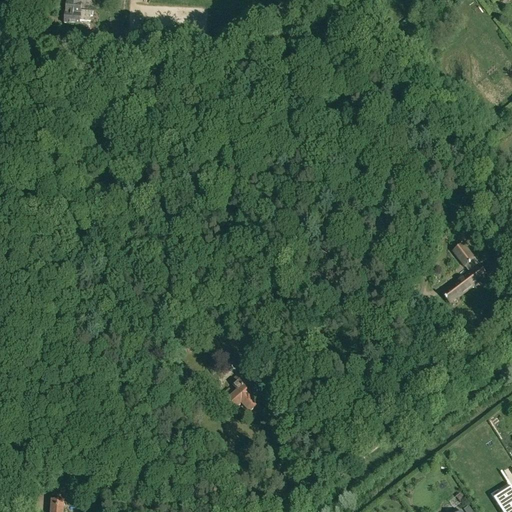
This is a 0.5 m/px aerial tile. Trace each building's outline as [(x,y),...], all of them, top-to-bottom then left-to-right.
[(68,0),(66,25),(81,26),(82,0),(68,0)] [(479,284),(490,276),(481,264),(478,266),(474,261),(476,260),(464,244),(452,253),(464,269),(466,267),(470,272),(442,293),(451,305),(452,304),(451,304),(462,296),(479,284)] [(224,317),(220,305),(205,309),(208,322),(224,317)] [(231,382),(235,386),(234,387),(239,392),(228,401),(237,410),(243,405),(251,414),(260,406),(248,392),(255,386),(245,375),(252,369),(239,356),(231,365),(240,374),(231,382)] [(495,499),(494,500),(502,511),(511,511),(511,488),(511,489),(511,492),(498,503),(495,499)] [(89,502),(89,493),(79,493),(78,501),(89,502)] [(455,497),(461,504),(465,501),(460,494),(455,497)] [(65,511),(66,502),(53,501),(52,511),(65,511)]
